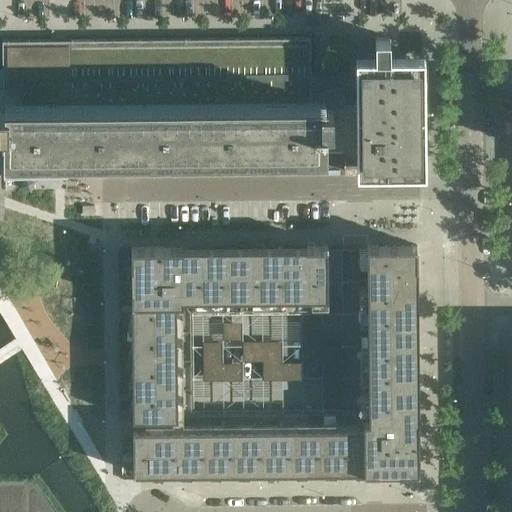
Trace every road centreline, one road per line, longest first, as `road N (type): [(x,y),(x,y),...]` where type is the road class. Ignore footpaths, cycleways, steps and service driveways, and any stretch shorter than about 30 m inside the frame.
road 1 (residential): [(472,196),(26,196)]
road 2 (unclassified): [(474,511),(472,303)]
road 3 (unclassified): [(472,196),(469,0)]
